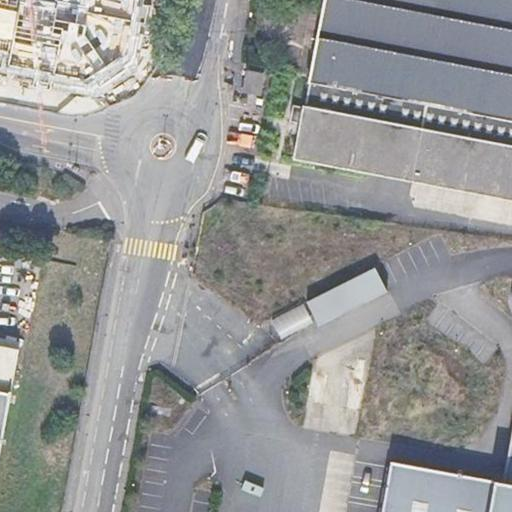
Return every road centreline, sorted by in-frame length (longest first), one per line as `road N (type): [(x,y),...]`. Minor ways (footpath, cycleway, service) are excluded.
road 1 (secondary): [(157,173),(151,249),(99,511)]
road 2 (secondary): [(0,117),(137,139)]
road 3 (secondary): [(202,0),(167,123)]
